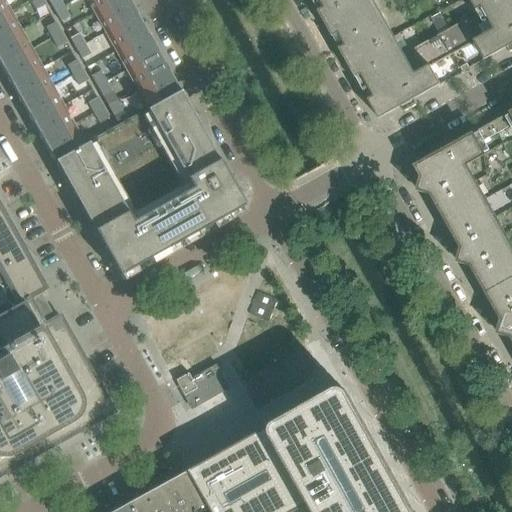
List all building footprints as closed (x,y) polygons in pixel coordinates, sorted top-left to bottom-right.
[(0,0),(0,18),(10,13),(2,0),(0,0)] [(44,7),(40,0),(31,0),(29,1),(35,12),(44,7)] [(63,8),(58,0),(51,0),(48,2),(54,13),(63,8)] [(120,0),(85,0),(94,15),(120,0)] [(135,17),(125,0),(120,0),(94,15),(104,34),(135,17)] [(372,0),(315,0),(313,1),(315,3),(320,0),(330,17),(324,21),(333,38),(339,35),(346,46),(340,49),(348,64),(394,38),(372,0)] [(511,44),(511,0),(471,0),(477,12),(483,8),(487,15),(474,21),(471,18),(449,30),(446,32),(457,51),(474,42),(484,60),(511,44)] [(69,18),(63,8),(54,13),(60,23),(69,18)] [(0,42),(20,32),(10,13),(0,18),(0,42)] [(429,66),(457,51),(446,32),(449,30),(439,14),(430,19),(439,35),(403,55),(394,38),(348,64),(356,79),(362,75),(369,87),(363,90),(364,92),(370,89),(375,97),(368,101),(379,120),(440,85),(429,66)] [(146,36),(135,17),(104,34),(115,53),(146,36)] [(59,34),(53,24),(45,29),(51,39),(59,34)] [(0,67),(31,50),(20,32),(0,42),(0,67)] [(65,45),(59,34),(51,39),(56,49),(65,45)] [(84,45),(78,35),(69,40),(75,50),(84,45)] [(156,54),(146,36),(115,53),(125,72),(156,54)] [(90,56),(84,45),(75,50),(81,61),(90,56)] [(41,69),(31,50),(0,67),(0,68),(10,87),(41,69)] [(167,73),(156,54),(125,72),(136,91),(167,73)] [(80,72),(74,61),(66,66),(72,77),(80,72)] [(52,88),(41,69),(10,87),(21,106),(52,88)] [(86,82),(80,72),(72,77),(77,87),(86,82)] [(105,83),(99,73),(90,77),(96,88),(105,83)] [(177,92),(167,73),(136,91),(146,109),(177,92)] [(111,93),(105,83),(96,88),(102,98),(111,93)] [(63,107),(52,88),(21,106),(31,124),(63,107)] [(242,207),(177,92),(146,109),(144,110),(85,143),(84,144),(53,162),(117,277),(242,207)] [(101,110),(96,99),(87,104),(93,114),(101,110)] [(121,112),(115,102),(107,107),(113,117),(121,112)] [(73,126),(63,107),(31,124),(42,143),(73,126)] [(107,120),(101,110),(93,114),(99,125),(107,120)] [(511,125),(511,117),(510,114),(500,119),(506,129),(511,125)] [(506,129),(500,119),(491,125),(496,134),(506,129)] [(496,134),(491,125),(481,130),(487,139),(496,134)] [(84,144),(73,126),(42,143),(53,162),(84,144)] [(487,139),(481,130),(472,135),(477,144),(487,139)] [(485,201),(474,182),(465,165),(483,154),(477,144),(472,135),(461,142),(416,167),(424,181),(420,183),(421,185),(419,187),(419,189),(420,191),(422,193),(425,192),(426,194),(430,191),(447,222),(485,201)] [(511,279),(511,249),(485,201),(447,222),(464,252),(460,254),(460,256),(459,258),(459,261),(461,263),(463,264),(465,263),(466,265),(470,263),(487,294),(511,279)] [(0,269),(26,255),(19,242),(5,218),(0,221),(0,269)] [(46,291),(39,279),(26,255),(0,269),(0,288),(12,310),(37,296),(46,291)] [(511,279),(487,294),(504,324),(500,326),(501,327),(499,329),(499,332),(500,334),(503,335),(505,335),(506,335),(507,336),(510,335),(511,338),(511,279)] [(112,408),(108,401),(63,320),(61,321),(55,320),(54,318),(51,320),(37,296),(12,310),(0,316),(0,476),(102,419),(103,421),(109,417),(108,415),(109,409),(112,408)] [(190,374),(177,381),(180,386),(186,396),(190,394),(197,406),(230,388),(217,365),(192,379),(190,374)] [(335,392),(190,472),(210,509),(211,510),(211,511),(296,511),(310,505),(313,511),(412,511),(349,396),(347,394),(344,392),(341,391),(338,391),(335,392)] [(207,511),(211,510),(210,509),(190,472),(134,503),(138,511),(207,511)] [(138,511),(134,503),(116,511),(138,511)]
